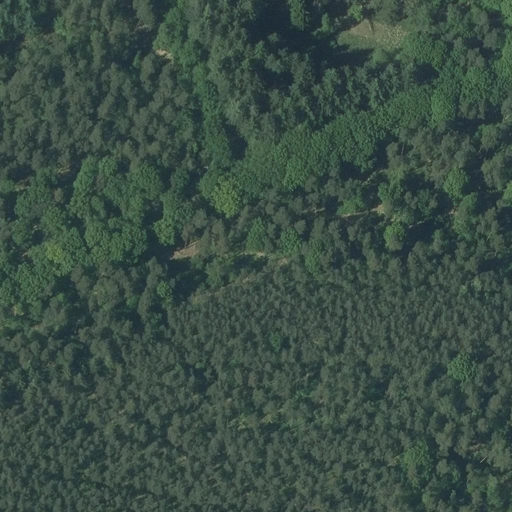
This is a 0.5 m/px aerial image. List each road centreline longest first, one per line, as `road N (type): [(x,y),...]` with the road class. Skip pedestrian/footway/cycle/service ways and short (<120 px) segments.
road 1 (track): [(0,286),(511,80)]
road 2 (track): [(216,197),(105,173),(0,197)]
